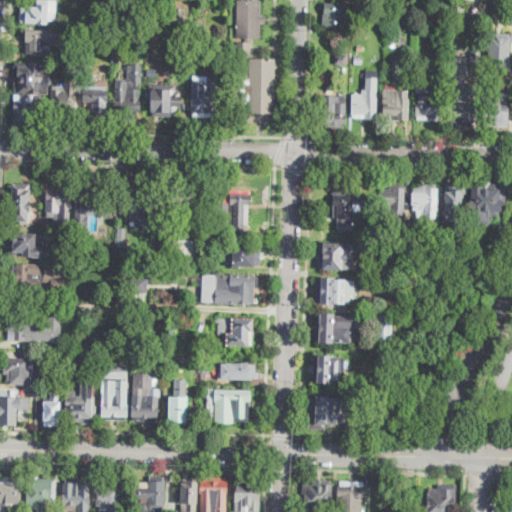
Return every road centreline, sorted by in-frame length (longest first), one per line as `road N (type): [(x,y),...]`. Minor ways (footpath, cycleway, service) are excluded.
road 1 (residential): [(281,454),(294,154)]
road 2 (residential): [(0,149),(294,154)]
road 3 (residential): [(281,454),(0,448)]
road 4 (residential): [(294,154),(511,158)]
road 5 (tertiary): [(424,457),(511,289)]
road 6 (residential): [(294,154),(299,0)]
road 7 (residential): [(424,457),(281,454)]
